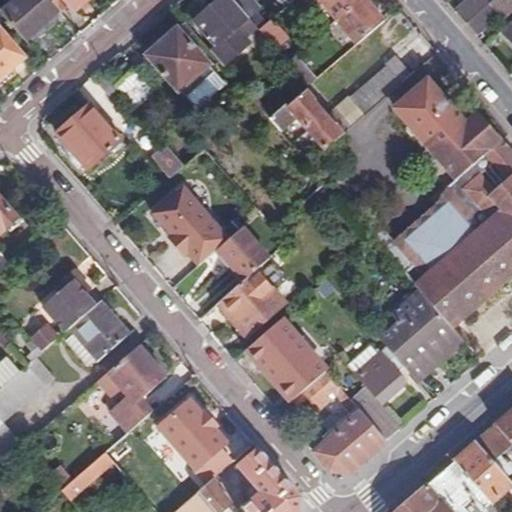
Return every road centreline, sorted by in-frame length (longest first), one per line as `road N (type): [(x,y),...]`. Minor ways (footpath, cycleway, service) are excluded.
road 1 (residential): [(3,129),(336,511)]
road 2 (secondary): [(511,377),(356,511)]
road 3 (residential): [(152,0),(3,129)]
road 4 (residential): [(511,103),(420,0)]
